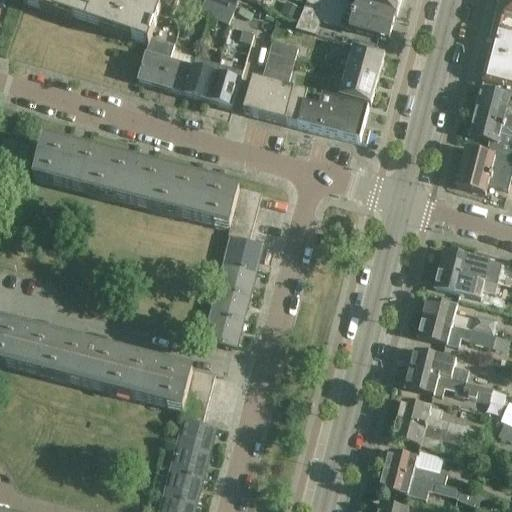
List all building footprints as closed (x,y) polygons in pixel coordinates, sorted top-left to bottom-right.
[(162,13),(147,6),(127,0),(25,0),(24,6),(149,48),(150,48),(162,14),(162,13)] [(148,0),(147,6),(162,13),(162,14),(171,17),(176,3),(169,0),(148,0)] [(206,0),(204,4),(215,9),(218,0),(206,0)] [(228,0),(218,0),(215,9),(233,17),(239,4),(228,0)] [(303,12),(279,0),(274,12),(297,23),(303,12)] [(390,44),(397,19),(328,0),(310,0),(297,33),(317,38),(321,25),(390,44)] [(328,0),(397,19),(402,0),(328,0)] [(511,0),(504,0),(497,29),(494,29),(491,39),(495,40),(484,83),(482,92),(511,99),(511,0)] [(199,15),(210,20),(215,9),(204,4),(199,15)] [(210,20),(228,28),(233,17),(215,9),(210,20)] [(274,16),(267,14),(265,22),(272,24),(274,16)] [(255,38),(243,34),(240,44),(252,48),(255,38)] [(272,43),(269,55),(296,63),(299,51),(272,43)] [(173,55),(150,48),(149,48),(139,86),(162,93),(173,55)] [(346,75),(379,84),(386,58),(353,49),(351,58),(341,56),(336,72),(346,75)] [(162,93),(186,100),(194,71),(197,62),(173,55),(162,93)] [(288,92),(296,63),(269,55),(261,85),(288,92)] [(194,71),(186,100),(209,106),(220,68),(197,61),(197,62),(194,71)] [(245,75),(220,68),(209,106),(234,113),(245,75)] [(346,75),(339,100),(372,110),(379,84),(346,75)] [(261,85),(253,83),(244,116),(300,131),(309,98),(288,92),(261,85)] [(479,101),(475,121),(511,129),(511,99),(482,92),(479,101)] [(323,101),(309,98),(300,131),(367,148),(370,134),(367,133),(372,114),(323,101)] [(511,129),(475,121),(470,139),(489,145),(488,150),(497,153),(511,156),(511,129)] [(36,184),(101,200),(110,162),(46,145),(36,184)] [(467,151),(462,171),(511,183),(511,182),(511,156),(497,153),(495,159),(467,151)] [(101,200),(166,217),(175,178),(110,162),(101,200)] [(511,184),(511,183),(462,171),(457,190),(486,198),(488,189),(510,194),(511,184)] [(241,195),(175,178),(166,217),(231,233),(232,227),(235,215),(238,204),(241,195)] [(238,204),(261,210),(264,197),(242,191),(241,195),(238,204)] [(235,215),(258,221),(261,210),(238,204),(235,215)] [(232,227),(255,233),(258,221),(235,215),(232,227)] [(232,240),(252,245),(255,233),(232,227),(231,233),(228,242),(232,242),(232,240)] [(257,275),(264,249),(252,245),(232,240),(232,242),(226,267),(257,275)] [(442,273),(490,285),(492,275),(485,273),(472,270),(475,260),(445,253),(440,272),(442,273)] [(226,267),(219,292),(250,301),(257,275),(226,267)] [(500,288),(490,285),(442,273),(440,272),(435,291),(461,299),(485,305),(487,295),(497,298),(500,288)] [(244,325),(250,301),(219,292),(212,317),(244,325)] [(423,321),(473,335),(473,336),(494,340),(498,325),(477,320),(476,325),(455,319),(458,309),(429,302),(423,321)] [(212,317),(206,343),(237,351),(244,325),(212,317)] [(473,336),(473,335),(423,321),(418,341),(459,352),(461,343),(471,346),(470,347),(494,354),(497,341),(494,340),(473,336)] [(0,368),(54,382),(64,344),(0,327),(0,368)] [(118,399),(128,360),(64,344),(54,382),(118,399)] [(416,353),(410,373),(466,387),(469,376),(442,369),(445,361),(416,353)] [(191,386),(193,377),(128,360),(118,399),(183,415),(184,410),(188,398),(191,386)] [(490,408),(494,395),(466,387),(410,373),(405,392),(442,402),(445,392),(456,395),(455,400),(463,402),(463,400),(490,408)] [(191,386),(212,391),(216,379),(194,374),(193,377),(191,386)] [(188,398),(209,403),(212,391),(191,386),(188,398)] [(184,410),(206,416),(209,403),(188,398),(184,410)] [(441,423),(443,413),(403,403),(398,423),(462,440),(477,444),(480,431),(469,428),(464,429),(451,425),(441,423)] [(181,423),(185,423),(203,428),(206,416),(184,410),(183,415),(181,423)] [(210,458),(217,431),(203,428),(185,423),(178,450),(210,458)] [(393,442),(422,450),(425,440),(445,446),(460,450),(462,440),(398,423),(393,442)] [(511,444),(511,428),(507,426),(500,439),(511,444)] [(203,483),(210,458),(178,450),(171,475),(203,483)] [(390,454),(385,473),(435,486),(444,488),(446,478),(417,470),(419,462),(390,454)] [(444,488),(435,486),(385,473),(380,493),(413,502),(427,505),(430,496),(433,496),(459,502),(461,493),(444,488)] [(171,475),(165,500),(197,508),(203,483),(171,475)] [(478,508),(481,499),(461,493),(459,502),(478,508)] [(195,511),(197,508),(165,500),(161,511),(195,511)]
